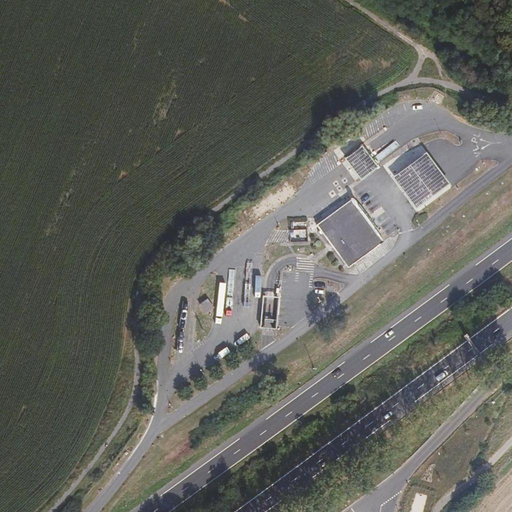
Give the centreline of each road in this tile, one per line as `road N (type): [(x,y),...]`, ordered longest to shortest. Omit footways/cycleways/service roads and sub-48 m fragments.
road 1 (trunk): [(511,246),(154,511)]
road 2 (trunk): [(248,511),(511,317)]
road 3 (trunk): [(404,472),(511,358)]
